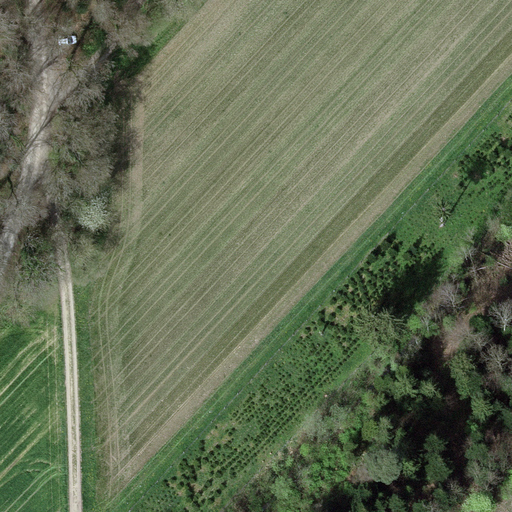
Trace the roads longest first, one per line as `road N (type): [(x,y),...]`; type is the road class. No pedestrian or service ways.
road 1 (track): [(74,511),(67,316),(40,135)]
road 2 (track): [(40,135),(0,275)]
road 3 (track): [(138,0),(80,74),(41,89)]
